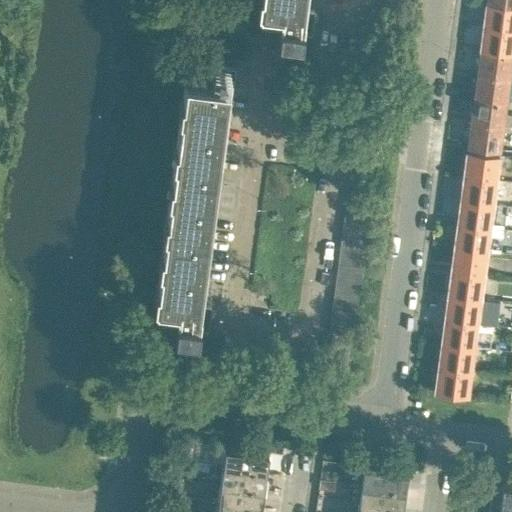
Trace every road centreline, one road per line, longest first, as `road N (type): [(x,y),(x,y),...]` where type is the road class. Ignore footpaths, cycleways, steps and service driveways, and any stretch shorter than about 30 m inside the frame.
road 1 (residential): [(252,135),(228,319),(312,331),(339,146)]
road 2 (residential): [(123,511),(133,432),(151,403),(176,390),(386,418)]
road 3 (residential): [(386,418),(422,156)]
road 4 (residential): [(422,156),(440,0)]
